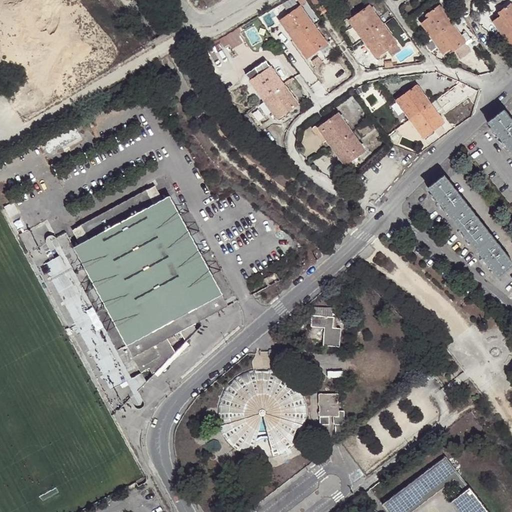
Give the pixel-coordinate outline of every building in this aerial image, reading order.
[(488,17),(511,50),(511,8),(508,3),(488,17)] [(374,57),(393,42),(367,5),(347,20),(374,57)] [(417,19),(443,56),(462,42),(435,5),(417,19)] [(304,57),(324,43),(297,7),(279,21),(304,57)] [(238,30),(224,38),(227,43),(233,50),(246,42),(238,30)] [(466,36),(470,42),(476,38),(471,33),(466,36)] [(224,38),(202,50),(208,61),(209,61),(209,60),(212,57),(211,56),(224,47),(223,45),(227,43),(224,38)] [(208,61),(202,50),(198,52),(205,63),(208,61)] [(249,79),(275,116),(295,103),(269,65),(249,79)] [(393,97),(420,134),(439,119),(412,83),(393,97)] [(511,119),(503,108),(486,121),(497,135),(501,140),(511,154),(511,119)] [(317,126),(344,163),(364,149),(337,112),(317,126)] [(73,121),(39,138),(47,153),(81,136),(73,121)] [(511,262),(473,214),(473,212),(442,173),(426,186),(438,201),(442,206),(460,229),(464,234),(482,257),(486,262),(497,276),(511,264),(511,262)] [(145,190),(80,225),(88,240),(73,248),(146,383),(174,353),(167,339),(178,332),(184,342),(195,329),(193,325),(227,307),(168,197),(153,205),(145,190)] [(59,247),(55,249),(125,382),(131,379),(59,247)] [(273,274),(264,279),(266,284),(269,282),(268,281),(272,279),(273,280),(276,278),(273,274)] [(324,342),(342,343),(343,324),(333,324),(333,313),(332,313),(333,305),(315,304),(314,312),(312,313),(311,323),(326,324),(324,342)] [(267,368),(258,369),(246,372),(237,378),(229,386),(223,396),(220,408),(220,419),(223,431),(229,441),(238,449),(249,455),(263,458),(274,457),(287,452),(297,444),(302,437),(307,426),(309,415),(308,404),(305,394),(297,382),(290,376),(280,371),(267,368)] [(338,413),(340,412),(340,391),(338,389),(321,390),(320,391),(320,411),(322,413),(332,412),(338,413)] [(344,412),(340,412),(338,413),(332,412),(333,424),(334,426),(343,426),(344,424),(344,412)] [(488,511),(445,456),(382,503),(389,511),(410,511),(454,478),(464,490),(450,501),(457,511),(488,511)]
